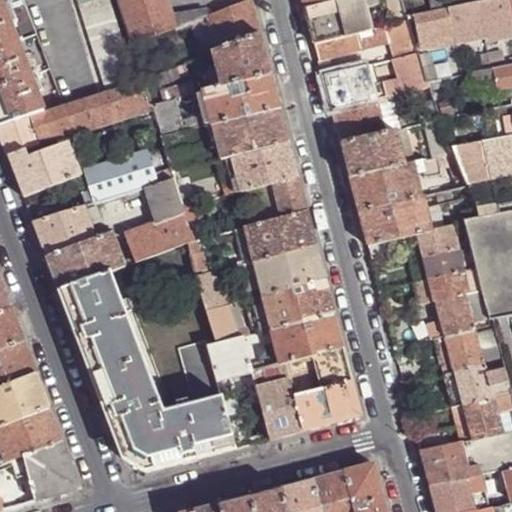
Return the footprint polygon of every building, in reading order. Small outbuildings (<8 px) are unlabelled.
[(5,0),(2,1),(1,0),(0,0),(0,129),(46,114),(34,83),(45,79),(41,67),(29,71),(7,14),(19,10),(14,0),(5,0)] [(110,0),(77,0),(108,94),(138,84),(110,0)] [(117,0),(133,47),(177,30),(172,15),(167,0),(117,0)] [(301,0),(302,3),(305,13),(354,0),(301,0)] [(376,0),(354,0),(305,13),(311,36),(313,46),(372,31),(366,9),(378,6),(376,0)] [(407,20),(401,0),(387,0),(395,26),(408,22),(407,20)] [(479,4),(487,3),(485,0),(455,0),(457,9),(479,4)] [(511,20),(511,19),(508,0),(499,0),(487,3),(479,4),(483,26),(486,42),(501,40),(497,24),(511,20)] [(212,26),(219,51),(261,34),(257,19),(252,1),(210,17),(192,24),(196,32),(212,26)] [(483,26),(479,4),(457,9),(449,11),(453,33),(483,26)] [(172,15),(177,30),(192,24),(210,17),(209,11),(172,15)] [(408,22),(413,41),(412,41),(417,56),(425,85),(435,83),(426,38),(433,37),(453,33),(449,11),(407,20),(408,22)] [(413,41),(408,22),(395,26),(400,43),(391,45),(395,62),(417,56),(412,41),(413,41)] [(318,63),(391,45),(400,43),(395,26),(372,31),(313,46),(318,63)] [(435,49),(456,45),(453,33),(433,37),(435,49)] [(214,53),(223,87),(272,75),(267,55),(261,34),(219,51),(214,53)] [(490,65),(504,62),(503,52),(488,55),(490,65)] [(482,66),(490,65),(488,55),(480,57),(482,66)] [(427,90),(425,85),(417,56),(395,62),(393,62),(398,83),(383,87),(386,100),(390,99),(427,90)] [(186,64),(166,72),(171,83),(191,75),(186,64)] [(511,90),(511,67),(493,72),(496,91),(496,94),(511,90)] [(375,102),(367,68),(322,79),(329,105),(331,112),(375,102)] [(141,72),(144,81),(152,78),(149,69),(141,72)] [(496,91),(493,72),(476,75),(480,95),(496,91)] [(204,93),(213,126),(281,109),(276,91),(272,75),(223,87),(204,93)] [(68,143),(29,158),(26,151),(25,147),(148,106),(141,83),(138,84),(108,94),(46,114),(0,129),(0,134),(2,140),(12,165),(20,187),(25,199),(81,177),(68,143)] [(440,90),(438,83),(435,83),(425,85),(427,90),(429,93),(440,90)] [(162,92),(165,103),(176,100),(186,98),(183,86),(162,92)] [(398,132),(390,99),(386,100),(375,102),(383,136),(394,133),(398,132)] [(159,131),(162,140),(185,133),(176,100),(165,103),(151,106),(154,116),(159,131)] [(383,136),(375,102),(331,112),(335,129),(339,141),(340,146),(383,136)] [(167,155),(217,142),(222,160),(232,158),(289,143),(285,126),(281,109),(213,126),(185,133),(162,140),(167,155)] [(142,136),(159,131),(154,116),(138,121),(142,136)] [(450,151),(440,122),(428,125),(442,159),(444,159),(453,156),(450,151)] [(125,125),(80,140),(84,150),(128,136),(125,125)] [(403,168),(394,133),(383,136),(340,146),(346,172),(349,181),(403,168)] [(511,165),(511,142),(511,138),(483,144),(489,170),(511,165)] [(130,139),(122,141),(126,153),(133,151),(130,139)] [(237,195),(241,193),(274,185),(299,178),(293,157),(289,143),(232,158),(238,181),(224,185),(227,197),(237,195)] [(483,144),(450,151),(453,156),(461,176),(489,170),(483,144)] [(146,188),(157,185),(153,171),(147,151),(86,171),(92,190),(82,194),(86,207),(94,205),(104,202),(117,198),(146,188)] [(461,176),(453,156),(444,159),(458,191),(464,189),(467,189),(465,186),(461,176)] [(170,166),(172,174),(180,171),(176,157),(168,160),(170,166)] [(422,199),(414,173),(421,170),(423,179),(440,175),(437,161),(425,164),(424,163),(403,168),(349,181),(357,206),(359,214),(422,199)] [(511,176),(511,165),(489,170),(492,181),(511,176)] [(157,185),(174,180),(172,174),(170,166),(153,171),(157,185)] [(174,180),(184,209),(190,207),(194,206),(182,170),(180,171),(172,174),(174,180)] [(489,170),(461,176),(465,186),(492,181),(489,170)] [(274,185),(283,219),(308,212),(303,193),(299,178),(274,185)] [(188,220),(184,209),(174,180),(157,185),(146,188),(148,194),(157,224),(127,236),(137,263),(188,243),(189,244),(194,243),(190,227),(188,220)] [(472,207),(467,189),(464,189),(469,213),(473,211),(472,207)] [(445,229),(437,195),(424,199),(433,233),(445,229)] [(120,207),(117,198),(104,202),(107,211),(120,207)] [(433,233),(424,199),(422,199),(359,214),(365,236),(368,248),(392,242),(417,236),(433,233)] [(491,202),(472,207),(473,211),(474,211),(476,218),(493,215),(491,202)] [(100,222),(94,205),(86,207),(85,208),(91,225),(100,222)] [(184,209),(188,220),(193,218),(190,207),(184,209)] [(45,253),(48,258),(96,240),(92,226),(91,225),(85,208),(34,224),(45,253)] [(511,211),(493,215),(476,218),(464,221),(489,317),(491,316),(493,323),(511,318),(511,211)] [(245,230),(254,263),(317,246),(312,227),(308,212),(283,219),(272,222),(253,228),(245,230)] [(250,217),(253,228),(272,222),(269,212),(250,217)] [(190,227),(194,243),(195,244),(198,244),(205,241),(199,224),(190,227)] [(462,226),(453,228),(445,229),(433,233),(417,236),(423,260),(459,252),(458,247),(455,239),(465,237),(462,226)] [(125,267),(113,234),(96,240),(48,258),(58,285),(60,292),(111,273),(118,270),(125,267)] [(395,256),(392,242),(368,248),(372,261),(395,256)] [(189,244),(196,279),(206,276),(198,244),(195,244),(194,243),(189,244)] [(254,263),(263,297),(325,280),(321,263),(317,246),(254,263)] [(470,257),(468,251),(459,252),(423,260),(426,274),(429,282),(465,275),(461,259),(470,257)] [(474,273),(473,267),(470,257),(461,259),(465,275),(474,273)] [(426,274),(423,260),(407,263),(412,286),(429,282),(426,274)] [(232,291),(224,293),(219,278),(231,275),(230,270),(206,276),(196,279),(206,313),(228,307),(235,305),(232,291)] [(193,461),(235,450),(227,422),(217,382),(208,348),(206,342),(179,350),(193,405),(163,413),(111,273),(60,292),(67,309),(78,339),(123,461),(145,474),(158,470),(193,461)] [(470,297),(466,280),(475,278),(474,273),(465,275),(429,282),(432,295),(434,305),(437,304),(470,297)] [(0,275),(0,314),(14,310),(7,292),(1,275),(0,275)] [(479,295),(475,278),(466,280),(470,297),(479,295)] [(263,297),(271,331),(334,315),(329,293),(325,280),(263,297)] [(432,295),(429,282),(412,286),(418,308),(434,305),(432,295)] [(445,340),(474,333),(488,330),(487,325),(485,317),(479,295),(470,297),(437,304),(441,324),(443,329),(445,340)] [(206,313),(217,345),(239,340),(228,307),(206,313)] [(0,351),(27,341),(20,325),(14,310),(0,314),(0,351)] [(286,364),(343,348),(339,331),(334,315),(271,331),(280,365),(286,364)] [(489,317),(485,317),(487,325),(493,323),(491,316),(489,317)] [(433,342),(445,340),(443,329),(441,324),(427,327),(431,343),(433,342)] [(494,351),(488,330),(474,333),(480,354),(494,351)] [(454,374),(498,363),(494,351),(480,354),(474,333),(445,340),(451,363),(454,374)] [(217,382),(252,373),(250,366),(243,339),(239,340),(217,345),(208,348),(217,382)] [(451,363),(445,340),(433,342),(442,378),(455,375),(454,374),(451,363)] [(0,389),(39,375),(32,357),(27,341),(0,351),(0,389)] [(347,362),(343,348),(286,364),(289,376),(315,369),(321,390),(294,397),(303,432),(328,426),(361,417),(347,362)] [(250,366),(252,373),(265,369),(263,362),(250,366)] [(508,398),(498,363),(454,374),(455,375),(460,395),(464,409),(508,398)] [(0,389),(0,428),(52,408),(45,390),(39,375),(0,389)] [(460,395),(455,375),(442,378),(452,411),(464,409),(460,395)] [(285,437),(303,432),(294,397),(290,381),(256,391),(269,441),(285,437)] [(469,427),(457,430),(461,444),(465,444),(502,435),(495,410),(510,407),(508,398),(464,409),(469,427)] [(52,408),(0,428),(0,444),(7,463),(14,460),(64,441),(57,423),(52,408)] [(452,411),(451,411),(455,430),(457,430),(469,427),(464,409),(452,411)] [(235,450),(252,446),(247,426),(243,427),(241,418),(227,422),(235,450)] [(422,454),(453,447),(449,432),(418,439),(419,445),(422,454)] [(511,468),(511,433),(502,435),(465,444),(469,455),(476,454),(481,475),(489,473),(503,470),(511,468)] [(77,477),(64,441),(14,460),(16,467),(19,478),(29,475),(33,491),(36,502),(44,501),(82,491),(77,477)] [(453,447),(422,454),(428,478),(430,487),(481,475),(476,454),(469,455),(465,444),(461,444),(453,447)] [(354,511),(386,511),(374,465),(354,471),(345,473),(354,511)] [(511,468),(503,470),(511,502),(511,468)] [(322,479),(313,481),(320,511),(354,511),(345,473),(322,479)] [(493,489),(489,473),(481,475),(485,490),(493,489)] [(29,475),(19,478),(23,493),(33,491),(29,475)] [(475,511),(472,499),(477,498),(476,494),(486,492),(485,490),(481,475),(430,487),(437,511),(436,511),(475,511)] [(291,487),(282,490),(287,511),(320,511),(313,481),(291,487)] [(258,496),(251,498),(254,511),(287,511),(282,490),(258,496)] [(220,506),(221,511),(254,511),(251,498),(227,504),(220,506)]
